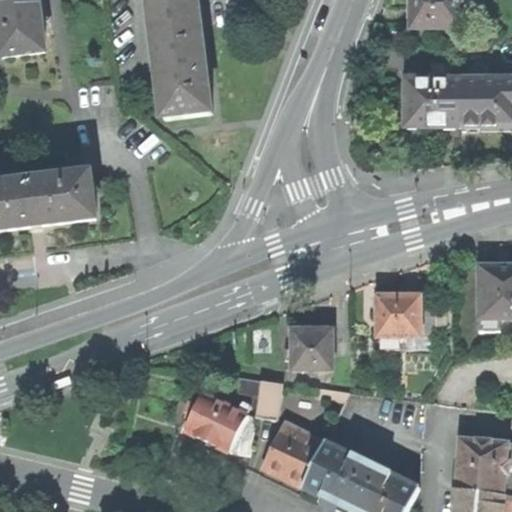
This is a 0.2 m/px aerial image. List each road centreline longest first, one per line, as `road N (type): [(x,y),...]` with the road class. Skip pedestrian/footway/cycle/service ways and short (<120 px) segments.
road 1 (tertiary): [(0,388),(339,262)]
road 2 (tertiary): [(349,0),(312,136),(329,229)]
road 3 (tertiary): [(193,277),(0,352)]
road 4 (residential): [(193,277),(161,258),(0,279)]
road 5 (tertiary): [(511,194),(468,196),(329,229)]
road 6 (tertiary): [(339,262),(511,204)]
road 7 (residential): [(0,469),(167,511)]
road 8 (tertiary): [(329,229),(193,277)]
